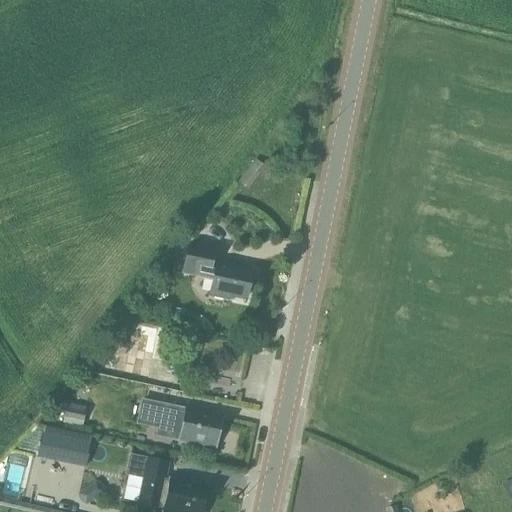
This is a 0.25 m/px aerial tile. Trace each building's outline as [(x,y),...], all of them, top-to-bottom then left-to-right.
[(181,256),(177,275),(214,282),(211,296),(227,299),(228,295),(246,299),(251,273),(232,269),(233,267),(194,259),(194,258),(181,256)] [(214,447),(215,443),(218,442),(219,434),(217,432),(220,418),(187,412),(186,418),(181,417),(182,411),(143,403),(139,425),(159,429),(160,423),(184,428),(181,440),(214,447)] [(82,428),(86,408),(67,404),(62,425),(82,428)] [(91,444),(42,433),(37,458),(85,469),(91,444)] [(200,511),(205,488),(171,482),(171,481),(166,480),(170,462),(147,457),(146,458),(130,455),(126,476),(142,479),(137,504),(165,510),(164,511),(200,511)] [(511,501),(511,500),(511,481),(503,486),(511,501)]
